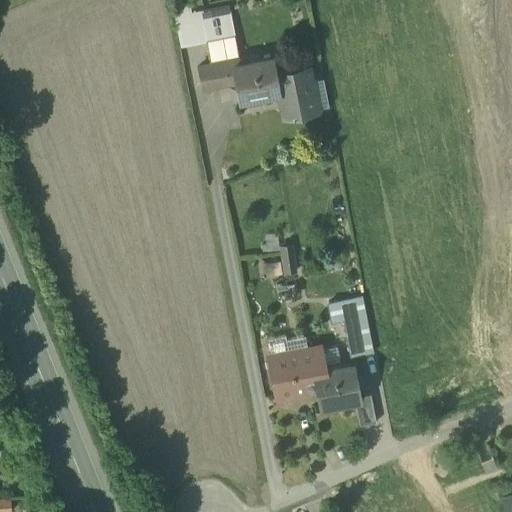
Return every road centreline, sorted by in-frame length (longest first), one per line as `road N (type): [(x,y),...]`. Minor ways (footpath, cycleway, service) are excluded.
road 1 (unclassified): [(511,404),(272,511)]
road 2 (primary): [(93,511),(0,274)]
